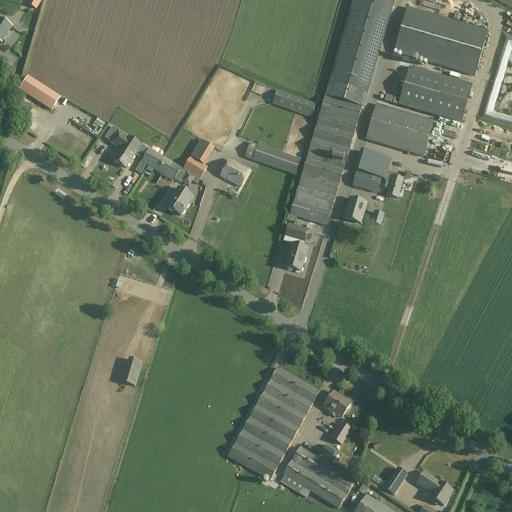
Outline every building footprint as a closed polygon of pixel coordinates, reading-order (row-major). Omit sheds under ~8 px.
[(42,0),(31,0),(28,4),(36,9),(42,0)] [(395,53),(475,78),(489,33),(408,8),(395,53)] [(0,41),(1,42),(11,27),(0,19),(0,41)] [(410,68),(399,106),(460,124),(471,86),(410,68)] [(60,98),(29,78),(20,90),(51,111),(60,98)] [(330,81),(326,98),(362,108),(364,109),(369,92),(330,81)] [(277,92),(272,106),(310,119),(315,105),(277,92)] [(362,108),(326,98),(325,97),(290,217),(327,227),(362,108)] [(433,122),(376,105),(366,140),(423,158),(433,122)] [(128,139),(126,138),(119,133),(120,132),(114,128),(108,137),(113,141),(111,144),(120,151),(113,161),(125,169),(140,147),(128,139)] [(183,169),(183,170),(201,181),(209,168),(205,166),(215,149),(203,141),(185,170),(183,169)] [(295,176),(300,160),(258,146),(253,161),(295,176)] [(183,170),(183,169),(150,149),(142,163),(174,183),(175,180),(176,181),(183,170)] [(363,152),(357,172),(383,179),(389,160),(363,152)] [(221,177),(239,187),(248,172),(230,162),(221,177)] [(198,186),(201,181),(183,170),(176,181),(181,184),(183,182),(189,187),(192,182),(198,186)] [(385,180),(385,181),(387,182),(385,189),(388,190),(387,195),(386,197),(396,199),(398,200),(404,180),(403,180),(397,178),(398,175),(389,172),(387,172),(385,180)] [(356,174),(353,187),(377,194),(381,181),(356,174)] [(179,189),(167,208),(180,216),(192,197),(179,189)] [(366,204),(349,199),(343,219),(360,224),(366,204)] [(381,227),(385,215),(374,212),(370,224),(381,227)] [(306,249),(303,248),(308,230),(289,224),(283,242),(291,244),(287,256),(288,256),(285,268),(300,272),(306,249)] [(135,387),(143,363),(129,359),(122,383),(135,387)] [(228,458),(270,482),(320,393),(278,369),(228,458)] [(350,405),(333,393),(324,407),(341,418),(350,405)] [(342,447),(352,431),(341,424),(331,440),(342,447)] [(326,445),(317,459),(300,449),(283,476),(284,477),(280,484),(306,500),(310,493),(339,511),(356,483),(331,468),(340,454),(326,445)] [(395,497),(408,476),(398,469),(384,490),(395,497)] [(372,470),(368,475),(378,482),(381,478),(372,470)] [(438,507),(439,504),(443,507),(453,492),(440,484),(424,474),(417,484),(432,494),(430,498),(428,501),(438,507)] [(357,511),(393,511),(368,495),(357,511)]
